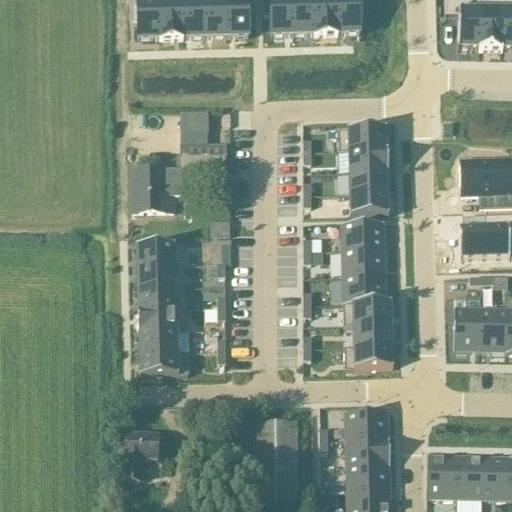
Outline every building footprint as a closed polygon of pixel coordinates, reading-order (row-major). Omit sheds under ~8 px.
[(135,0),(136,10),(132,10),(132,26),(136,26),(137,45),(138,45),(138,44),(159,44),(160,44),(158,0),(135,0)] [(180,0),(158,0),(160,44),(159,44),(159,45),(182,44),(182,43),(181,43),(180,3),(181,3),(180,0)] [(246,0),(222,0),(222,2),(223,2),(224,42),(246,41),(246,42),(247,42),(246,0)] [(292,0),(268,0),(270,41),(271,41),(292,40),(291,0),(292,0)] [(305,0),(292,0),(291,0),(292,40),(313,40),(314,40),(312,0),(305,0)] [(312,0),(314,40),(313,40),(313,41),(337,40),(337,39),(336,39),(334,0),(312,0)] [(357,0),(334,0),(336,39),(337,39),(357,38),(359,39),(358,20),(362,20),(362,4),(358,4),(357,0)] [(443,0),(443,19),(457,19),(456,55),(458,55),(458,54),(478,54),(477,55),(479,55),(480,5),(459,4),(458,0),(443,0)] [(222,2),(202,3),(203,42),(224,42),(223,2),(222,2)] [(181,3),(180,3),(181,43),(182,43),(203,42),(202,3),(181,3)] [(480,5),(479,55),(500,56),(502,5),(480,5)] [(511,5),(502,5),(500,56),(501,56),(501,55),(511,54),(511,5)] [(178,150),(178,167),(225,167),(225,150),(206,150),(206,134),(178,134),(178,150)] [(385,134),(337,135),(337,158),(347,158),(347,157),(386,156),(385,134)] [(302,147),(302,159),(310,159),(310,147),(302,147)] [(386,156),(347,157),(347,158),(347,179),(386,178),(386,179),(387,179),(386,156)] [(302,159),(302,171),(310,171),(310,159),(302,159)] [(509,166),(459,167),(460,202),(478,202),(478,204),(483,204),(483,214),(478,214),(478,216),(511,214),(511,187),(510,187),(509,166)] [(167,175),(129,175),(130,218),(173,217),(173,200),(178,200),(178,174),(167,175)] [(386,178),(347,179),(348,201),(387,200),(386,179),(386,178)] [(302,190),(302,202),(310,202),(310,190),(302,190)] [(387,200),(348,201),(349,223),(387,222),(387,200)] [(302,202),(302,214),(310,214),(310,202),(302,202)] [(459,234),(457,234),(458,266),(460,266),(460,265),(507,264),(507,265),(508,265),(508,264),(511,263),(511,227),(511,221),(484,222),(484,234),(462,235),(459,235),(459,234)] [(228,227),(208,228),(209,243),(228,242),(228,227)] [(383,229),(339,230),(340,257),(384,256),(383,229)] [(183,250),(135,251),(135,274),(184,272),(183,250)] [(384,256),(340,257),(341,284),(384,283),(384,256)] [(216,271),(224,271),(224,259),(216,259),(216,271)] [(216,271),(216,283),(224,283),(224,271),(216,271)] [(184,272),(135,274),(136,295),(184,294),(184,272)] [(384,283),(341,284),(341,310),(385,309),(385,308),(384,283)] [(184,294),(136,295),(137,316),(137,317),(185,315),(184,294)] [(302,299),(302,312),(310,311),(310,299),(302,299)] [(216,302),(216,314),(224,314),(224,302),(216,302)] [(385,309),(341,310),(342,332),(352,332),(352,331),(390,330),(390,308),(385,308),(385,309)] [(302,312),(302,323),(310,323),(310,311),(302,312)] [(216,314),(216,326),(224,326),(224,314),(216,314)] [(453,314),(452,357),(479,358),(480,314),(453,314)] [(480,314),(479,358),(505,359),(506,315),(480,314)] [(137,316),(136,316),(137,339),(137,338),(176,337),(176,338),(186,338),(185,315),(137,317),(137,316)] [(390,330),(352,331),(352,332),(352,352),(352,353),(391,352),(390,330)] [(176,337),(137,338),(137,339),(138,360),(177,359),(177,358),(176,338),(176,337)] [(216,346),(216,358),(224,358),(224,346),(216,346)] [(352,352),(343,353),(343,376),(392,374),(391,352),(352,353),(352,352)] [(302,354),(302,366),(310,366),(310,354),(302,354)] [(177,359),(138,360),(139,382),(187,381),(186,358),(177,358),(177,359)] [(216,358),(216,370),(224,370),(224,358),(216,358)] [(387,418),(343,420),(344,448),(388,447),(388,445),(387,445),(387,418)] [(253,427),(253,507),(297,506),(297,486),(296,426),(253,427)] [(326,435),(318,435),(318,447),(326,447),(326,435)] [(123,464),(122,485),(140,486),(141,464),(156,465),(157,441),(125,440),(124,464),(123,464)] [(326,447),(318,447),(319,459),(327,459),(326,447)] [(388,447),(344,448),(345,474),(388,473),(389,473),(388,447)] [(429,462),(428,505),(455,506),(456,462),(429,462)] [(456,462),(455,506),(481,506),(482,463),(456,462)] [(482,463),(481,506),(508,507),(509,463),(508,463),(508,464),(482,463)] [(388,473),(345,474),(345,500),(389,499),(388,473)] [(327,488),(319,488),(320,500),(328,500),(327,488)] [(389,511),(389,499),(345,500),(345,511),(389,511)] [(328,500),(320,500),(319,511),(323,511),(328,511),(328,500)]
